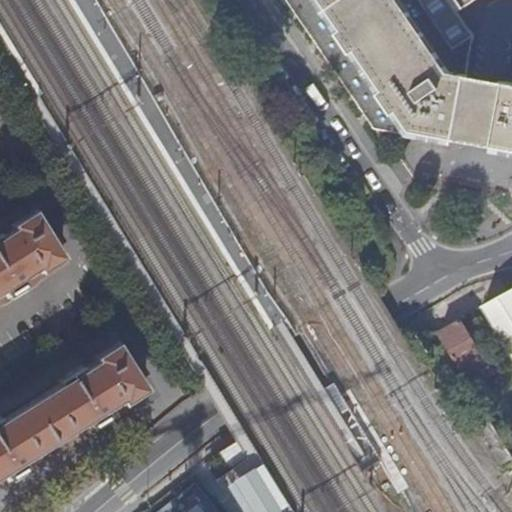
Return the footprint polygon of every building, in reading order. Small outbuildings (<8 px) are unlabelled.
[(287,0),(374,128),(454,142),(454,138),(466,73),(474,36),(457,12),(474,0),(287,0)] [(473,142),(493,145),(505,80),(487,77),(466,73),(454,138),(473,142)] [(511,81),(505,80),(493,145),(492,150),(511,153),(511,81)] [(43,272),(64,259),(65,259),(36,213),(15,227),(16,230),(2,239),(0,236),(0,293),(5,290),(8,296),(12,294),(16,300),(28,292),(25,287),(28,284),(25,278),(40,268),(43,272)] [(511,289),(481,308),(511,357),(511,289)] [(438,333),(471,387),(492,374),(459,321),(438,333)] [(126,405),(147,392),(118,345),(97,359),(99,362),(84,372),(81,366),(60,380),(62,385),(3,422),(0,418),(0,476),(5,474),(9,480),(13,477),(16,483),(28,476),(25,470),(29,468),(25,461),(87,423),(91,429),(95,426),(98,432),(111,424),(108,419),(111,416),(108,410),(123,401),(126,405)] [(118,345),(147,392),(148,391),(119,345),(118,345)] [(238,441),(219,453),(228,468),(247,456),(238,441)] [(165,494),(141,511),(155,511),(170,501),(165,494)]
